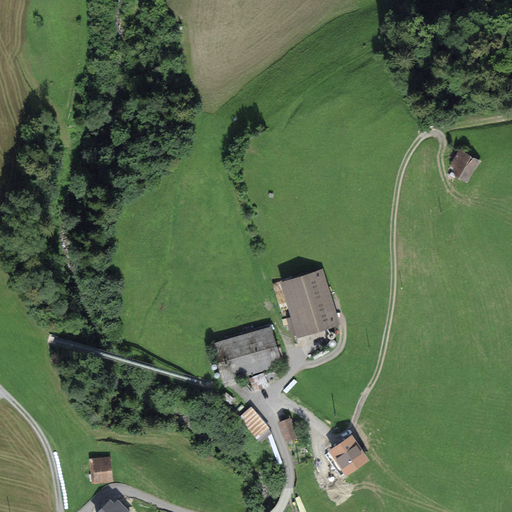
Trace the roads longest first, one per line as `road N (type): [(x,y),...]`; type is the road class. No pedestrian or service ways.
road 1 (track): [(511,214),(458,196),(442,172),(441,136),(417,140),(397,183),(393,295),(381,360),(345,434)]
road 2 (track): [(60,511),(43,438),(0,387)]
